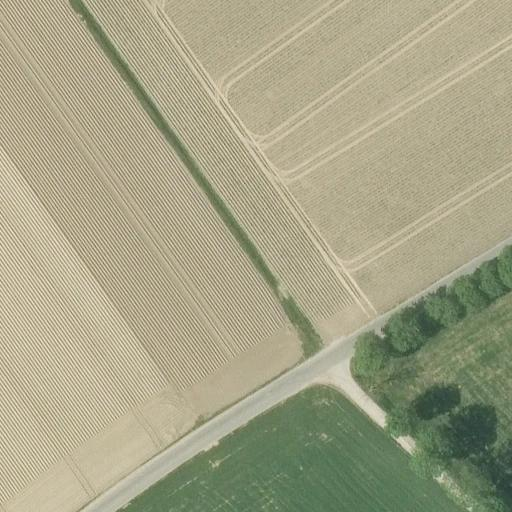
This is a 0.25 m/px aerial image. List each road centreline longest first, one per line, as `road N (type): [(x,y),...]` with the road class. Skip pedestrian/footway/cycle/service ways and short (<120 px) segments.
road 1 (residential): [(511,246),(102,511)]
road 2 (track): [(70,0),(323,362)]
road 3 (track): [(478,511),(323,362)]
